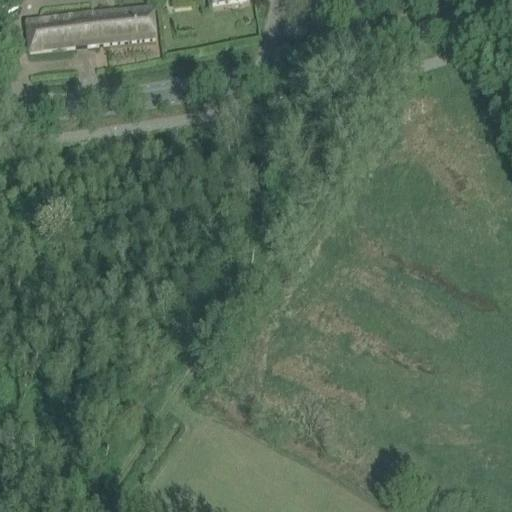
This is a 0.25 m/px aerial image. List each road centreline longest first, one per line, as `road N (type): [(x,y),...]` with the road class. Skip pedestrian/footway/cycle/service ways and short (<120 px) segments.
road 1 (tertiary): [(0,109),(68,108),(258,80),(511,8)]
road 2 (track): [(350,88),(340,147),(95,511)]
